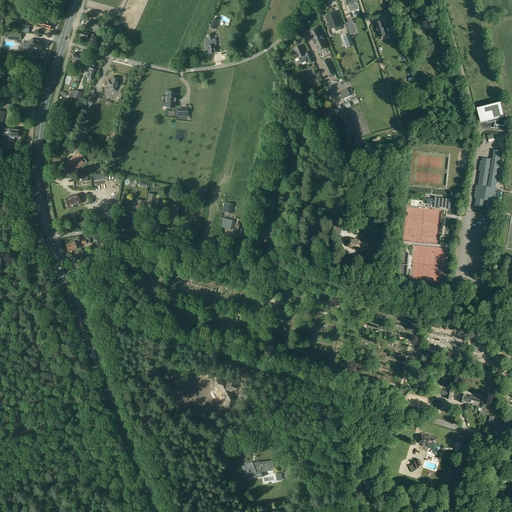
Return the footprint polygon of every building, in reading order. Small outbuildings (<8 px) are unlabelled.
[(344,0),(349,12),(353,10),(353,9),(358,7),(359,8),(356,0),(344,0)] [(418,3),(422,16),(429,14),(425,1),(418,3)] [(335,13),(325,16),(330,30),(334,28),(335,31),(341,29),(335,13)] [(50,30),(51,24),(47,22),(47,21),(43,20),(43,21),(41,20),(40,23),(37,22),(36,27),(41,28),(41,27),(50,30)] [(90,20),(88,27),(98,30),(100,23),(90,20)] [(357,33),(352,21),(346,24),(350,35),(357,33)] [(384,31),(387,30),(386,28),(386,27),(384,23),(382,24),(381,21),(375,23),(377,27),(377,29),(378,31),(378,32),(380,37),(385,36),(384,31)] [(312,39),(311,39),(314,45),(315,44),(318,52),(325,48),(322,41),(323,40),(321,35),(320,35),(316,29),(316,28),(309,32),(312,39)] [(87,39),(92,40),(93,34),(89,33),(89,32),(85,31),(85,32),(81,31),(80,33),(79,34),(79,35),(79,36),(79,37),(87,39)] [(341,36),(345,48),(353,46),(348,34),(341,36)] [(207,46),(208,50),(205,50),(205,54),(209,53),(209,54),(215,53),(213,45),(212,45),(211,40),(212,39),(212,35),(208,35),(209,40),(206,40),(207,44),(208,43),(208,46),(207,46)] [(31,39),(31,42),(29,42),(26,43),(24,49),(28,50),(29,48),(30,47),(32,48),(41,51),(43,43),(34,40),(31,39)] [(295,52),(292,54),(294,59),(298,58),(300,62),(302,63),(305,61),(306,60),(305,58),(307,57),(305,53),(304,51),(303,52),(300,46),(293,49),(295,52)] [(71,61),(73,61),(72,65),(72,64),(70,69),(76,71),(77,67),(82,69),(85,58),(82,57),(82,56),(79,55),(78,56),(73,54),(71,61)] [(322,63),(328,76),(333,74),(326,61),(322,63)] [(91,71),(88,78),(88,79),(91,80),(96,67),(89,64),(87,70),(91,71)] [(111,81),(108,80),(106,86),(109,87),(109,88),(116,90),(120,79),(112,77),(111,81)] [(76,91),(76,92),(71,90),(69,96),(78,100),(81,93),(76,91)] [(339,94),(342,99),(350,96),(347,90),(339,94)] [(176,92),(167,91),(166,98),(166,97),(165,102),(166,102),(165,107),(174,107),(175,102),(176,99),(175,99),(176,92)] [(484,128),(497,130),(505,131),(507,119),(505,119),(504,117),(505,117),(501,102),(477,108),(481,123),(482,126),(484,126),(484,128)] [(304,113),(303,118),(313,118),(313,110),(303,110),(303,113),(304,113)] [(18,138),(18,137),(19,137),(19,135),(18,134),(19,130),(10,129),(9,129),(4,128),(3,136),(8,136),(8,139),(14,140),(14,137),(18,138)] [(494,150),(492,160),(490,160),(490,159),(482,158),(482,161),(480,161),(479,170),(480,170),(478,185),(476,185),(474,197),(476,198),(475,206),(482,207),(485,207),(485,208),(492,209),(494,200),(495,201),(497,188),(496,188),(498,173),(500,173),(501,164),(500,164),(502,151),(494,150)] [(75,156),(71,159),(70,159),(66,163),(68,165),(71,164),(76,170),(84,163),(86,162),(82,157),(82,156),(79,153),(75,156)] [(205,199),(206,193),(193,191),(191,197),(205,199)] [(157,195),(148,194),(147,201),(156,202),(157,195)] [(76,195),(66,198),(69,207),(70,207),(71,209),(74,208),(74,206),(81,203),(78,195),(76,196),(76,195)] [(450,208),(451,200),(444,199),(437,198),(437,197),(433,197),(432,205),(436,205),(436,206),(443,207),(450,208)] [(185,201),(183,212),(189,213),(191,202),(185,201)] [(128,212),(128,215),(122,214),(120,226),(128,228),(130,220),(135,221),(136,213),(128,212)] [(157,221),(155,231),(171,234),(173,225),(157,221)] [(307,223),(305,240),(317,242),(319,225),(314,228),(314,233),(310,232),(311,228),(308,223),(307,223)] [(242,227),(236,225),(234,231),(233,231),(233,234),(233,235),(232,239),(235,240),(235,241),(237,241),(238,241),(240,235),(243,236),(245,227),(242,226),(242,227)] [(269,238),(263,237),(263,240),(262,240),(262,241),(260,240),(260,243),(262,244),(261,248),(262,248),(263,249),(264,248),(267,249),(268,241),(269,238)] [(350,239),(350,240),(347,239),(346,239),(345,239),(345,240),(344,240),(344,241),(344,242),(344,243),(344,244),(345,244),(346,245),(349,245),(349,246),(350,247),(358,249),(363,250),(364,250),(365,250),(366,250),(366,249),(367,249),(367,248),(368,248),(368,247),(368,246),(368,245),(367,245),(367,244),(366,243),(365,243),(360,241),(351,238),(350,239)] [(74,242),(66,245),(69,251),(70,251),(71,252),(73,251),(77,249),(79,248),(77,242),(75,243),(74,242)] [(232,380),(225,384),(225,383),(216,380),(214,386),(220,388),(224,394),(222,396),(224,399),(226,399),(227,401),(225,407),(231,409),(234,400),(229,392),(236,389),(232,380)] [(448,391),(440,389),(439,394),(447,396),(446,398),(450,399),(450,398),(452,392),(448,391)] [(464,401),(469,402),(470,399),(483,402),(483,400),(470,397),(470,398),(465,396),(466,394),(462,393),(460,400),(460,401),(464,403),(464,401)] [(242,403),(245,409),(251,406),(248,400),(242,403)] [(495,405),(486,403),(484,410),(493,412),(495,405)] [(420,443),(428,445),(428,448),(437,451),(438,450),(439,449),(440,449),(440,448),(440,447),(439,446),(438,445),(437,445),(434,444),(436,439),(422,435),(420,443)] [(252,462),(246,464),(250,475),(248,476),(248,478),(263,476),(263,472),(274,470),(272,460),(253,463),(252,462)] [(412,463),(415,468),(422,465),(419,460),(412,463)]
